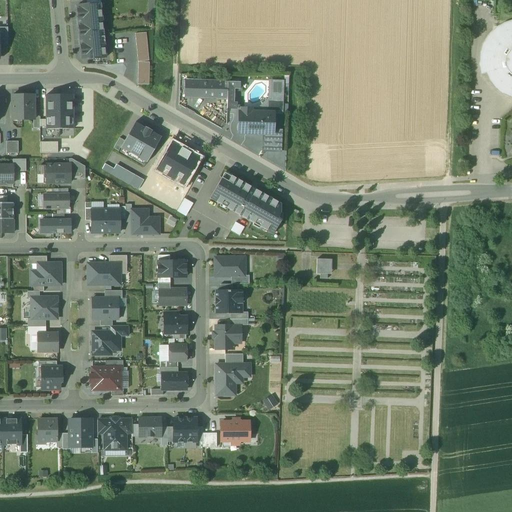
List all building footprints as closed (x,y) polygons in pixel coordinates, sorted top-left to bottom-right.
[(98,4),(76,6),(81,60),(88,59),(88,60),(94,59),(94,60),(105,58),(105,51),(102,48),(101,38),(104,38),(104,37),(101,37),(100,31),(103,28),(101,14),(98,12),(98,4)] [(511,22),(506,25),(497,30),(490,37),(485,45),(482,55),(481,64),(483,75),(488,73),(491,80),(497,87),(503,93),(511,96),(511,22)] [(228,82),(186,81),(185,98),(227,100),(228,82)] [(240,83),(228,82),(227,100),(227,109),(236,109),(236,103),(233,103),(234,89),(239,90),(240,83)] [(274,82),(274,86),(271,86),(271,90),(270,100),(268,100),(261,107),(260,110),(251,110),(251,112),(274,113),(274,114),(282,114),(283,82),(274,82)] [(34,96),(12,96),(12,119),(13,119),(13,116),(20,116),(20,120),(33,120),(34,120),(34,111),(34,96)] [(46,130),(73,130),(73,96),(46,96),(46,121),(46,127),(46,130)] [(274,113),(251,112),(251,110),(251,109),(241,109),(241,115),(239,115),(238,125),(240,125),(240,124),(244,124),(244,134),(263,135),(273,135),(273,131),(274,114),(274,113)] [(161,138),(135,123),(125,141),(120,149),(147,164),(161,138)] [(281,136),(263,136),(263,152),(280,152),(281,136)] [(120,149),(125,141),(119,138),(113,149),(119,152),(120,149)] [(18,154),(18,142),(6,142),(6,154),(18,154)] [(41,154),(58,154),(58,143),(41,143),(41,154)] [(199,159),(173,144),(157,171),(183,186),(199,159)] [(112,165),(116,156),(111,154),(106,163),(112,165)] [(26,160),(13,160),(13,166),(13,172),(26,172),(26,160)] [(85,167),(72,160),(69,160),(69,166),(70,166),(70,179),(85,179),(85,167)] [(102,171),(138,191),(144,180),(118,166),(115,170),(106,165),(102,171)] [(13,172),(13,166),(0,166),(0,184),(13,184),(13,172)] [(69,166),(46,166),(46,184),(70,184),(70,182),(70,179),(70,166),(69,166)] [(260,228),(273,235),(281,222),(275,218),(277,214),(281,214),(280,205),(256,191),(255,192),(250,189),(250,188),(231,177),(228,182),(222,179),(210,199),(221,205),(223,202),(229,205),(227,209),(244,219),(254,224),(256,220),(262,224),(260,228)] [(68,196),(44,196),(44,209),(68,209),(68,196)] [(192,205),(185,200),(177,212),(185,217),(192,205)] [(0,220),(13,220),(13,204),(7,204),(0,203),(0,220)] [(119,210),(105,211),(106,234),(120,233),(119,220),(119,210)] [(105,211),(91,211),(92,221),(92,234),(106,234),(105,211)] [(145,211),(132,211),(132,224),(132,236),(159,235),(159,219),(145,219),(145,211)] [(174,227),(177,221),(170,217),(167,223),(174,227)] [(13,220),(0,220),(0,233),(1,234),(13,233),(13,220)] [(46,221),(40,221),(41,234),(71,234),(71,221),(65,221),(46,221)] [(231,231),(239,235),(243,227),(235,223),(231,231)] [(244,258),(215,259),(215,277),(231,277),(244,277),(244,276),(244,258)] [(330,260),(317,260),(316,274),(320,274),(320,272),(327,273),(327,275),(330,275),(330,260)] [(158,262),(158,278),(170,278),(186,278),(186,262),(170,262),(158,262)] [(61,286),(61,264),(47,264),(38,264),(39,265),(39,274),(33,274),(33,275),(31,277),(31,283),(34,285),(34,286),(44,286),(47,286),(61,286)] [(120,286),(120,264),(109,264),(88,265),(88,286),(120,286)] [(244,276),(244,277),(231,277),(231,285),(232,285),(249,285),(249,276),(244,276)] [(186,306),(186,290),(170,290),(159,290),(159,291),(159,306),(186,306)] [(220,292),(216,292),(216,299),(215,299),(215,305),(216,305),(216,314),(230,314),(235,313),(239,313),(239,304),(242,304),(245,301),(245,297),(242,294),(239,294),(239,291),(232,291),(220,292)] [(39,298),(31,298),(31,299),(31,319),(31,320),(45,320),(57,320),(57,312),(56,312),(56,306),(57,306),(57,298),(39,298)] [(104,299),(92,299),(92,321),(100,320),(100,327),(112,326),(112,320),(118,320),(118,299),(118,298),(104,299)] [(186,334),(186,318),(178,318),(165,318),(164,318),(164,334),(173,334),(186,334)] [(233,350),(233,339),(241,339),(241,326),(230,327),(216,327),(216,350),(233,350)] [(45,327),(28,327),(28,335),(37,335),(46,335),(46,327),(45,327)] [(122,327),(110,327),(110,332),(120,332),(120,337),(122,337),(122,327)] [(99,333),(92,333),(92,356),(102,356),(105,353),(105,351),(120,351),(120,337),(120,332),(110,332),(103,333),(102,333),(99,333)] [(57,352),(57,335),(46,335),(37,335),(38,352),(57,352)] [(186,346),(168,346),(168,362),(177,362),(186,362),(186,346)] [(243,365),(243,355),(225,355),(225,365),(243,365)] [(123,361),(106,362),(106,369),(120,368),(120,372),(123,372),(123,361)] [(225,365),(216,365),(216,396),(235,396),(235,380),(238,378),(250,377),(250,365),(243,365),(225,365)] [(178,367),(160,368),(160,376),(164,375),(178,375),(178,367)] [(56,368),(42,368),(42,390),(60,390),(60,382),(62,382),(61,368),(56,368)] [(120,372),(120,368),(106,369),(90,369),(90,391),(111,390),(120,390),(120,372)] [(187,389),(187,375),(178,375),(164,375),(164,383),(161,383),(161,390),(163,390),(187,389)] [(263,403),(269,411),(278,405),(271,396),(263,403)] [(161,419),(138,420),(138,425),(138,437),(161,437),(161,428),(161,419)] [(185,442),(185,419),(173,419),(173,428),(173,443),(185,442)] [(196,419),(185,419),(185,442),(196,442),(196,428),(196,424),(196,419)] [(57,434),(57,420),(38,421),(38,435),(36,435),(36,445),(46,445),(46,442),(57,442),(57,434)] [(91,420),(69,420),(69,434),(69,448),(70,448),(80,448),(80,450),(91,450),(91,440),(91,420)] [(3,421),(3,445),(20,445),(20,435),(20,421),(3,421)] [(122,423),(107,423),(105,421),(105,434),(105,450),(125,450),(125,434),(125,421),(124,421),(122,423)] [(221,441),(250,441),(250,423),(221,423),(221,441)] [(202,434),(203,448),(217,447),(217,434),(202,434)]
